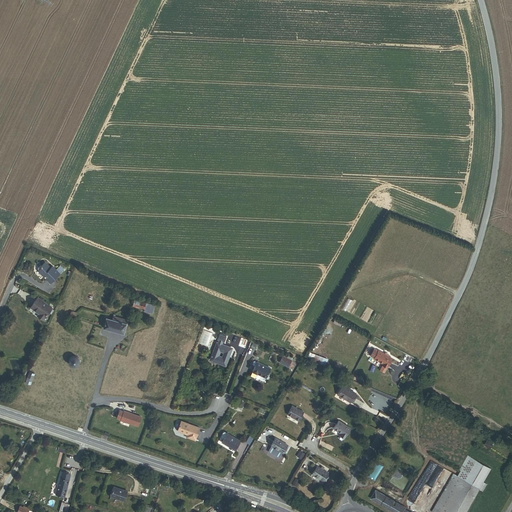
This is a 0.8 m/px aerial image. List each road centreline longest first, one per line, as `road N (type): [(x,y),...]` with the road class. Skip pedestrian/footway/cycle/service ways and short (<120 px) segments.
road 1 (tertiary): [(483,0),(498,71),(498,151),(485,224),(422,368),(356,474)]
road 2 (secondary): [(211,481),(0,411)]
